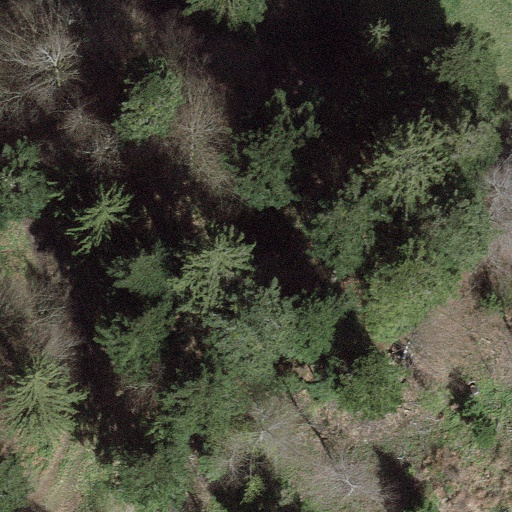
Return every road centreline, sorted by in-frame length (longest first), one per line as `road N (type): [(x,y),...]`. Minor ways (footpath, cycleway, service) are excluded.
road 1 (track): [(511,164),(284,88),(142,0)]
road 2 (track): [(0,134),(17,214),(74,341),(85,397),(83,428),(48,511)]
